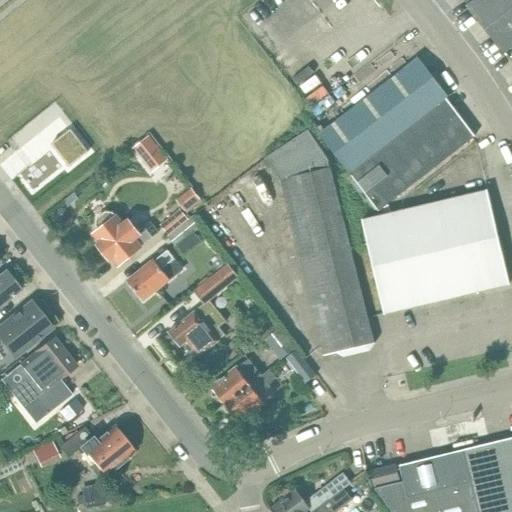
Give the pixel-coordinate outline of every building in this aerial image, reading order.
[(511,0),(473,0),(466,6),(504,53),(511,47),(511,0)] [(350,173),(351,172),(446,98),(448,96),(419,58),(403,70),(321,135),(350,173)] [(335,77),(316,88),(321,97),(340,86),(335,77)] [(381,210),(460,147),(475,136),(446,98),(351,172),(381,210)] [(69,167),(89,152),(71,129),(51,144),(69,167)] [(329,167),(328,160),(308,129),(266,157),(281,179),(279,179),(296,247),(304,279),(306,279),(324,356),(375,343),(331,167),(329,167)] [(49,152),(37,161),(47,175),(59,166),(49,152)] [(176,200),(185,210),(200,199),(191,188),(176,200)] [(385,314),(510,284),(487,190),(362,220),(380,294),(385,314)] [(160,225),(168,235),(188,219),(180,209),(160,225)] [(114,214),(106,212),(97,219),(96,226),(100,230),(95,234),(101,242),(99,244),(110,258),(112,256),(119,264),(141,246),(158,232),(150,221),(137,231),(129,221),(124,225),(114,214)] [(168,235),(167,236),(176,247),(201,227),(192,216),(188,219),(168,235)] [(154,259),(127,281),(143,301),(159,288),(170,279),(182,269),(174,259),(166,250),(154,259)] [(204,304),(184,320),(168,332),(180,347),(187,341),(199,357),(215,344),(219,341),(225,335),(219,328),(226,322),(209,300),(239,277),(229,264),(194,292),(204,304)] [(0,306),(22,290),(21,289),(6,270),(0,274),(0,306)] [(0,339),(1,339),(15,357),(52,328),(31,302),(0,325),(0,339)] [(258,343),(259,342),(279,326),(272,316),(250,333),(258,343)] [(297,348),(279,326),(259,342),(264,349),(269,345),(281,360),(297,348)] [(75,366),(53,338),(16,368),(26,381),(16,388),(40,419),(71,395),(59,379),(75,366)] [(306,382),(316,375),(303,359),(297,351),(288,358),(294,367),(306,382)] [(226,405),(262,376),(249,359),(236,369),(212,387),(226,405)] [(271,370),(262,376),(226,405),(238,421),(274,392),(269,384),(277,378),(271,370)] [(125,440),(115,426),(96,441),(86,429),(60,449),(67,459),(77,451),(80,455),(84,451),(93,462),(89,465),(98,477),(102,474),(104,476),(112,470),(135,451),(132,448),(135,446),(128,437),(125,440)] [(511,511),(511,437),(399,465),(401,472),(404,483),(375,490),(392,511),(511,511)] [(374,486),(400,480),(396,464),(371,471),(374,486)] [(311,511),(350,482),(343,473),(305,502),(296,490),(270,509),(272,511),(304,511),(309,509),(311,511)] [(326,511),(332,506),(328,501),(351,483),(350,482),(311,511),(310,511),(326,511)] [(84,506),(103,503),(101,485),(81,488),(83,496),(76,497),(77,505),(84,504),(84,506)]
